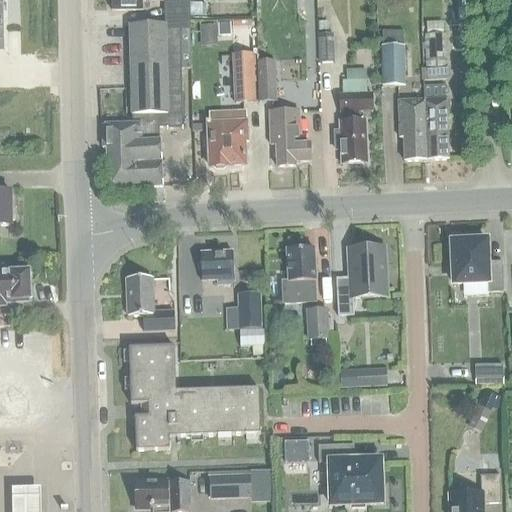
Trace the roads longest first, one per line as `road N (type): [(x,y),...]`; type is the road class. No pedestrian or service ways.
road 1 (tertiary): [(76,237),(189,216),(408,204)]
road 2 (residential): [(408,204),(420,511)]
road 3 (tertiary): [(86,511),(76,237)]
road 4 (tertiary): [(76,237),(69,0)]
road 5 (residential): [(492,200),(485,0)]
